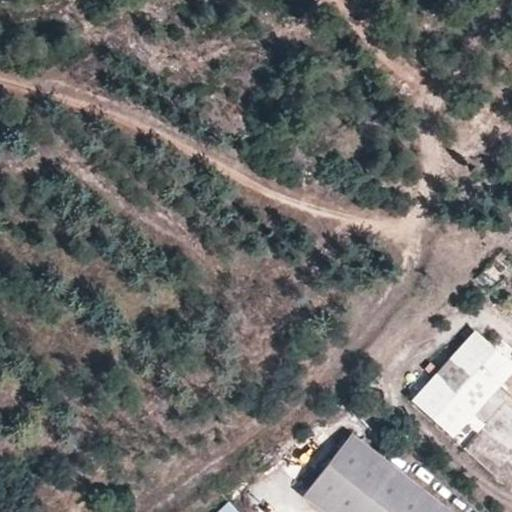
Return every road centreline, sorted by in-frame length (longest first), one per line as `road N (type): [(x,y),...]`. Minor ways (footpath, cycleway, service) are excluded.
road 1 (track): [(493,0),(441,80),(420,227),(298,211),(135,123),(0,79)]
road 2 (track): [(420,227),(413,275),(271,429),(171,511)]
